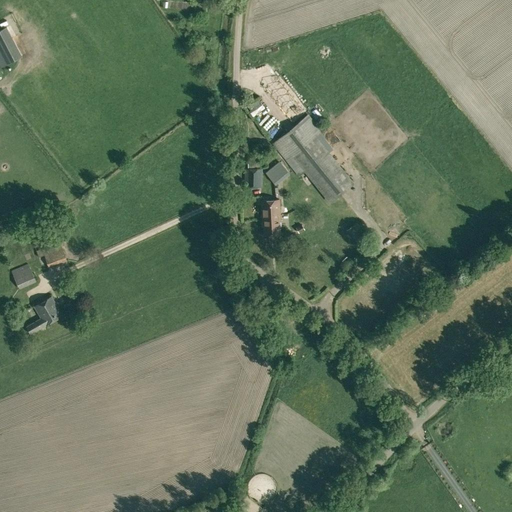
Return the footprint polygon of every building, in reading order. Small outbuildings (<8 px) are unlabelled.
[(352,183),(315,137),(322,132),(308,114),(272,143),(299,176),(306,171),(330,201),(352,183)] [(275,123),(269,126),(273,134),(279,130),(275,123)] [(244,187),(262,187),(262,168),(260,168),(260,156),(248,155),(248,168),(244,168),(244,187)] [(263,225),(264,234),(279,234),(279,221),(280,221),(279,199),(261,200),(262,217),(262,225),(263,225)] [(347,230),(357,243),(365,237),(355,224),(347,230)] [(44,255),(48,267),(67,261),(61,242),(36,250),(39,257),(44,255)] [(11,270),(19,288),(36,281),(28,263),(11,270)] [(27,326),(31,333),(62,315),(51,296),(34,306),(41,318),(27,326)] [(260,307),(264,311),(271,302),(266,299),(260,307)]
